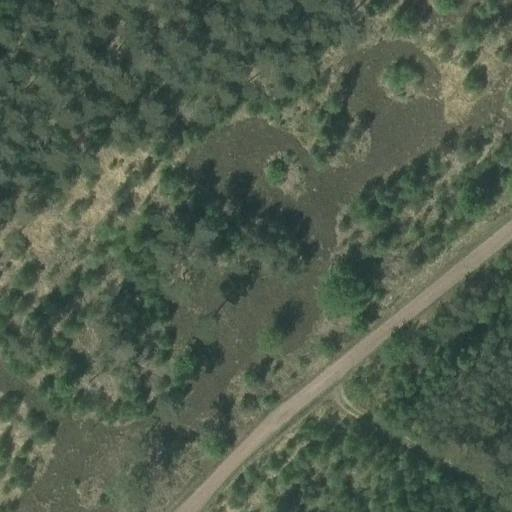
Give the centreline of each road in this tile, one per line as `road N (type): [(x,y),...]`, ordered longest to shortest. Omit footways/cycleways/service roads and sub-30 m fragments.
road 1 (track): [(511,219),(316,390)]
road 2 (track): [(316,390),(204,511)]
